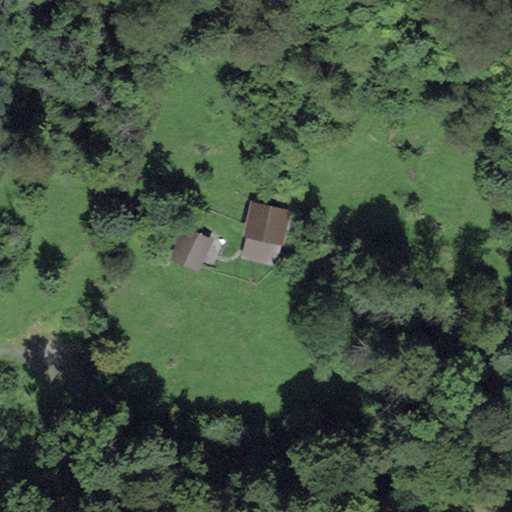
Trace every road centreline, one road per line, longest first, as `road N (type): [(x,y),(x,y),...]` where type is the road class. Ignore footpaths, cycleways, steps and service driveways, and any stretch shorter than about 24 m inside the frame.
road 1 (track): [(0,355),(27,350),(146,433),(219,455),(281,465),(387,505),(511,509)]
road 2 (track): [(492,511),(397,464),(351,409),(310,334)]
